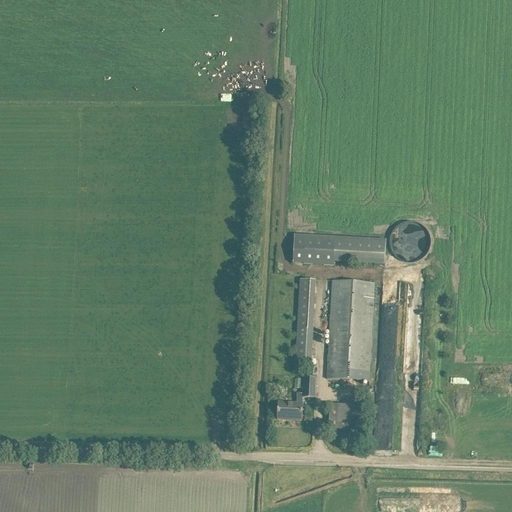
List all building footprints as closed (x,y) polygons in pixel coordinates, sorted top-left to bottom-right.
[(407,263),(414,263),(420,261),(425,257),(428,252),(430,246),(430,240),(428,234),(425,229),(420,225),(414,223),(407,223),(401,225),(396,229),(393,234),(391,240),(391,246),(393,252),(396,257),(401,261),(407,263)] [(335,238),(294,235),(293,264),(334,266),(335,238)] [(334,262),(385,266),(386,240),(335,237),(335,238),(334,262)] [(315,281),(300,280),(295,360),(311,360),(315,281)] [(326,379),(369,382),(374,284),(332,281),(326,379)] [(380,341),(380,370),(388,370),(388,362),(394,362),(394,342),(380,341)] [(316,379),(303,378),(302,394),(296,394),(296,398),(303,398),(315,399),(316,379)] [(302,421),(303,411),(303,404),(302,404),(303,398),(296,398),(296,404),(278,403),(277,420),(302,421)] [(362,406),(330,404),(328,428),(361,430),(362,406)] [(439,451),(440,429),(430,429),(429,451),(439,451)]
